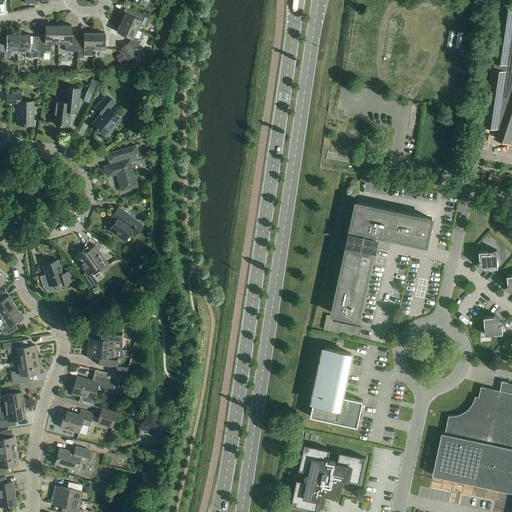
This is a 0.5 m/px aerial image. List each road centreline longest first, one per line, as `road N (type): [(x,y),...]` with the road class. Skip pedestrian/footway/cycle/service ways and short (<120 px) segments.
road 1 (primary): [(298,0),(219,511)]
road 2 (primary): [(241,511),(318,0)]
road 3 (residential): [(32,511),(41,418),(65,349),(58,329),(25,297),(14,250)]
road 4 (residential): [(14,250),(78,226),(90,196),(67,152),(0,133)]
road 5 (residential): [(469,182),(332,156)]
road 6 (unclassified): [(398,511),(425,388)]
